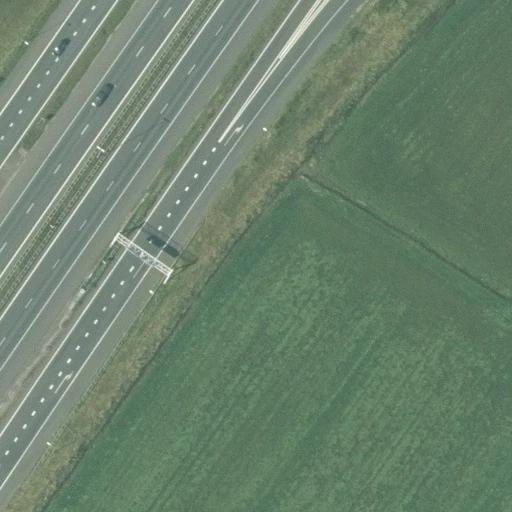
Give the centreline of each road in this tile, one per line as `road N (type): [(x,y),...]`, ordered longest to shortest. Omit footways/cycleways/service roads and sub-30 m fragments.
road 1 (motorway): [(0,348),(244,0)]
road 2 (motorway): [(0,447),(214,135)]
road 3 (motorway): [(175,0),(0,253)]
road 4 (motorway): [(108,0),(0,156)]
road 5 (motorway): [(214,135),(338,0)]
road 6 (motorway): [(214,135),(308,0)]
